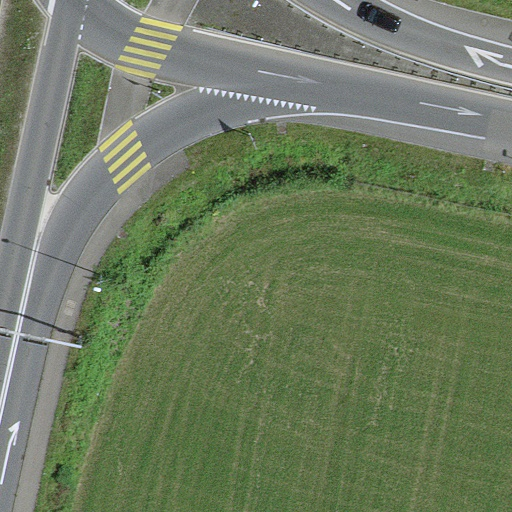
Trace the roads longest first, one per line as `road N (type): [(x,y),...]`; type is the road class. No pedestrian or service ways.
road 1 (motorway): [(0,490),(48,274),(88,200),(192,119),(278,77)]
road 2 (primary): [(0,328),(71,0)]
road 3 (motorway): [(278,77),(511,121)]
road 4 (motorway): [(74,0),(148,47),(278,77)]
road 5 (motorway): [(511,68),(386,29),(334,0)]
